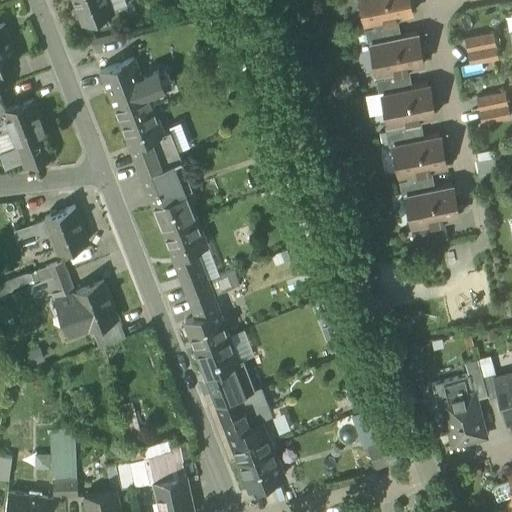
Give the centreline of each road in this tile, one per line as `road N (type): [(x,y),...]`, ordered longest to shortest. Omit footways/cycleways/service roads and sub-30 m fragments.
road 1 (residential): [(109,179),(236,511)]
road 2 (residential): [(434,5),(481,223)]
road 3 (residential): [(37,0),(109,179)]
